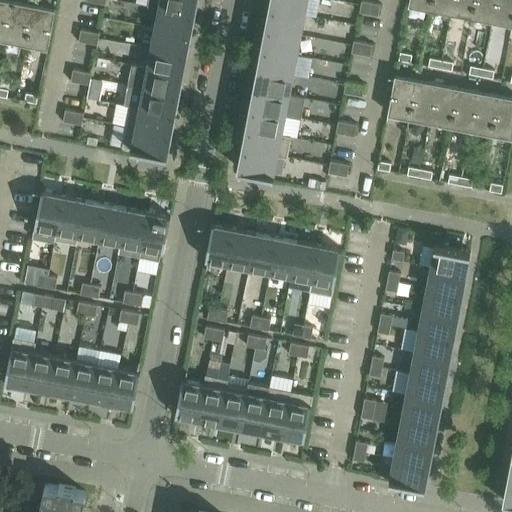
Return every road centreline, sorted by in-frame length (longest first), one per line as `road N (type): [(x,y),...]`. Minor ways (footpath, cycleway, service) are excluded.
road 1 (residential): [(146,461),(236,0)]
road 2 (residential): [(415,511),(146,461)]
road 3 (residential): [(146,461),(0,433)]
